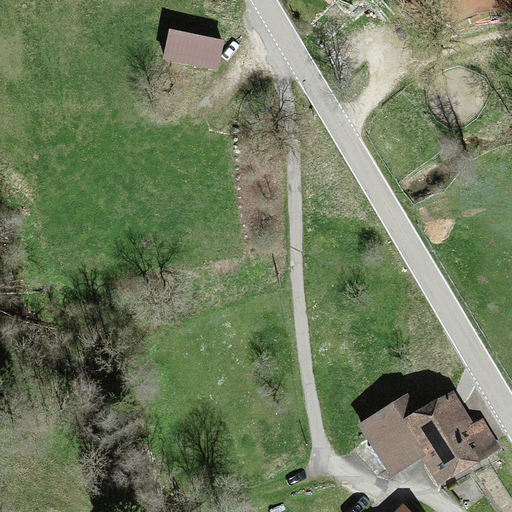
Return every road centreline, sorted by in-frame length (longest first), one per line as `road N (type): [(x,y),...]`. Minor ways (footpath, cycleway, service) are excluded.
road 1 (residential): [(282,15),(293,281),(324,471),(412,492),(431,511)]
road 2 (tertiary): [(511,406),(282,15)]
road 3 (track): [(511,33),(399,83),(345,125)]
